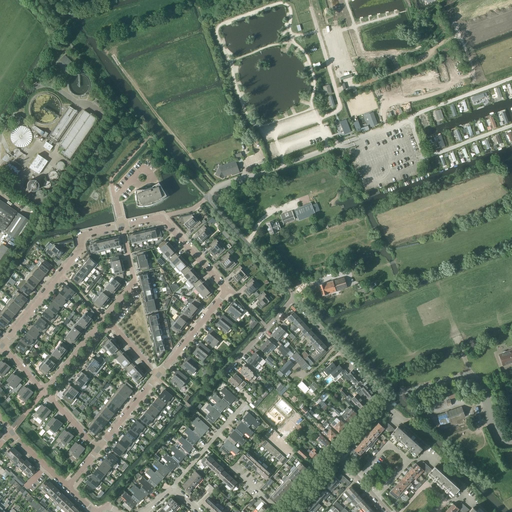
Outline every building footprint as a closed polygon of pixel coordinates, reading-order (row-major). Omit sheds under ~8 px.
[(64,70),(71,62),(64,56),(57,63),(64,70)] [(69,66),(65,70),(69,74),(73,69),(69,66)] [(89,87),(89,85),(89,83),(89,81),(88,80),(86,78),(85,77),(83,76),(81,75),(80,75),(78,75),(76,76),(74,76),(72,78),(71,79),(70,81),(69,82),(69,84),(69,86),(69,88),(70,90),(71,92),(72,93),(74,94),(76,95),(78,95),(80,95),(82,95),(83,95),(85,94),(87,92),(88,91),(89,89),(89,87)] [(45,94),(42,94),(38,95),(36,97),(33,100),(31,103),(30,106),(30,109),(30,113),(31,116),(33,119),(36,121),(39,123),(42,124),(45,125),(49,124),(52,123),(55,121),(57,119),(59,116),(60,113),(61,109),(60,106),(59,102),(57,100),(55,97),(52,95),(49,94),(45,94)] [(56,141),(76,112),(70,108),(70,107),(69,106),(68,107),(69,108),(48,139),(49,139),(50,137),(51,138),(51,139),(53,141),(53,140),(56,141)] [(31,128),(45,137),(47,133),(45,131),(44,132),(33,125),(34,124),(33,123),(34,122),(33,121),(31,123),(20,116),(19,119),(18,119),(17,121),(19,122),(20,120),(21,118),(31,124),(30,125),(32,126),(31,128)] [(32,139),(32,137),(32,135),(31,133),(30,131),(29,129),(28,128),(26,127),(24,126),(22,126),(20,126),(18,127),(16,128),(14,129),(13,130),(12,132),(11,134),(11,136),(11,138),(11,140),(12,142),(13,144),(15,145),(16,146),(18,147),(20,148),(22,148),(24,147),(26,147),(28,145),(29,144),(31,143),(32,141),(32,139)] [(43,147),(49,151),(53,146),(46,142),(43,147)] [(24,154),(20,151),(20,150),(19,150),(19,149),(18,149),(17,148),(16,148),(16,149),(15,149),(14,149),(14,150),(13,150),(13,151),(13,152),(13,153),(14,154),(14,155),(15,155),(16,155),(15,157),(10,153),(9,154),(14,158),(12,160),(6,167),(17,175),(20,171),(17,169),(21,165),(14,160),(15,159),(16,159),(18,157),(21,155),(22,154),(25,156),(26,155),(24,154)] [(38,174),(47,161),(38,154),(29,168),(38,174)] [(65,167),(65,166),(64,164),(64,163),(63,162),(61,161),(60,161),(59,161),(58,161),(57,161),(56,162),(55,162),(54,163),(54,164),(53,165),(53,167),(54,169),(55,171),(56,171),(57,172),(59,172),(60,172),(61,172),(62,171),(63,171),(64,170),(64,169),(65,167)] [(235,161),(223,166),(224,168),(221,169),(219,168),(215,175),(223,179),(225,174),(227,173),(228,175),(231,173),(232,175),(238,173),(237,171),(239,171),(235,161)] [(44,186),(43,185),(43,184),(43,183),(42,182),(41,181),(40,181),(39,180),(38,180),(36,181),(35,181),(34,182),(33,183),(32,184),(32,185),(32,186),(32,188),(33,189),(34,190),(35,191),(36,192),(38,192),(40,192),(41,191),(42,190),(43,190),(43,188),(43,187),(44,186)] [(165,197),(167,195),(159,183),(153,186),(153,187),(143,190),(136,190),(137,205),(139,206),(141,206),(143,206),(145,206),(147,205),(150,205),(152,204),(153,204),(154,204),(156,203),(158,202),(159,201),(160,201),(162,199),(163,199),(165,197)] [(0,228),(19,242),(32,223),(0,200),(0,228)] [(296,221),(310,216),(315,214),(311,204),(302,207),(281,215),(284,223),(295,218),(296,221)] [(193,216),(192,214),(194,214),(178,217),(178,218),(182,217),(184,224),(189,229),(193,226),(195,228),(201,223),(199,220),(198,221),(193,216)] [(274,221),(273,221),(266,224),(268,228),(267,229),(268,230),(270,234),(277,231),(277,230),(280,229),(277,221),(274,223),(274,221)] [(204,226),(198,231),(200,234),(196,237),(201,243),(210,235),(205,230),(207,228),(204,226)] [(152,238),(152,240),(161,238),(159,229),(156,230),(156,229),(156,228),(150,230),(152,238)] [(222,248),(217,243),(218,242),(216,239),(210,245),(212,247),(208,251),(213,256),(217,252),(219,255),(226,249),(223,247),(222,248)] [(60,243),(68,241),(52,244),(52,245),(53,244),(53,245),(49,250),(47,249),(45,252),(52,257),(54,254),(58,258),(63,252),(60,243)] [(164,254),(172,246),(168,242),(166,243),(164,241),(158,246),(160,249),(164,254)] [(100,251),(98,242),(92,243),(93,244),(89,245),(90,245),(87,246),(88,250),(90,249),(91,254),(95,253),(95,252),(100,251)] [(0,250),(0,265),(2,267),(12,252),(3,246),(0,250)] [(170,260),(176,254),(174,252),(176,251),(172,246),(164,254),(168,258),(170,260)] [(137,262),(147,260),(146,254),(145,251),(137,253),(138,256),(136,256),(137,262)] [(236,264),(234,261),(229,256),(230,255),(228,252),(222,258),(224,260),(220,264),(225,269),(229,266),(231,269),(236,264)] [(176,267),(184,259),(180,255),(178,257),(176,254),(170,260),(172,262),(176,267)] [(89,257),(85,261),(94,268),(98,264),(89,257)] [(119,257),(110,259),(112,268),(113,268),(123,265),(122,260),(119,260),(119,257)] [(51,266),(41,258),(35,265),(43,272),(45,273),(49,269),(47,267),(49,265),(51,266)] [(182,273),(188,268),(186,265),(188,264),(184,259),(176,267),(180,271),(182,273)] [(147,260),(137,262),(138,268),(141,267),(141,271),(150,269),(149,265),(148,265),(147,260)] [(94,268),(85,261),(82,265),(90,272),(94,268)] [(41,274),(43,272),(35,265),(29,272),(37,279),(39,281),(39,280),(43,276),(41,274)] [(90,272),(82,265),(78,269),(87,276),(90,272)] [(123,265),(113,268),(115,273),(114,273),(115,276),(124,278),(122,272),(124,271),(123,265)] [(237,283),(241,279),(243,282),(248,278),(241,269),(242,268),(240,265),(234,271),(236,274),(232,277),(237,283)] [(188,280),(196,273),(192,268),(190,270),(188,268),(182,273),(184,275),(184,276),(188,280)] [(87,276),(78,269),(75,274),(82,279),(83,280),(87,276)] [(35,282),(37,279),(29,272),(24,280),(25,281),(32,286),(31,286),(33,288),(34,288),(33,288),(37,283),(35,282)] [(188,280),(186,281),(192,288),(194,286),(200,281),(198,279),(200,277),(196,273),(188,280)] [(82,279),(75,274),(71,278),(79,284),(82,279)] [(110,283),(118,289),(121,285),(119,283),(124,278),(115,276),(113,278),(113,279),(110,283)] [(344,277),(319,285),(322,296),(348,288),(344,277)] [(252,279),(246,284),(248,287),(244,290),(249,296),(258,288),(253,283),(254,281),(252,279)] [(29,289),(31,286),(32,286),(25,281),(19,288),(27,295),(31,290),(29,289)] [(200,293),(208,286),(204,281),(202,283),(200,281),(194,286),(196,289),(200,293)] [(104,289),(110,295),(112,292),(114,294),(118,289),(110,283),(106,287),(104,289)] [(173,283),(170,286),(173,292),(179,288),(176,285),(175,285),(173,283)] [(77,293),(68,284),(66,286),(68,287),(66,290),(64,288),(60,293),(62,294),(68,300),(72,296),(74,297),(77,293)] [(208,286),(200,293),(204,298),(206,295),(208,297),(208,298),(212,293),(211,293),(210,292),(212,290),(208,286)] [(369,292),(367,287),(358,291),(359,296),(369,292)] [(110,295),(104,289),(102,292),(99,297),(106,303),(110,299),(108,297),(110,295)] [(11,299),(21,307),(24,302),(22,301),(24,298),(26,300),(26,299),(17,291),(11,299)] [(264,292),(258,298),(260,300),(256,304),(261,309),(270,301),(265,296),(266,295),(264,292)] [(68,300),(62,294),(60,297),(58,295),(54,300),(63,307),(66,302),(69,304),(71,301),(68,300)] [(99,297),(96,295),(91,301),(93,302),(92,304),(99,309),(101,306),(103,308),(106,303),(99,297)] [(21,307),(11,299),(5,306),(15,314),(18,309),(17,308),(19,305),(20,307),(21,307)] [(63,307),(54,300),(56,302),(54,304),(52,303),(48,307),(58,315),(57,314),(60,310),(62,311),(64,308),(63,307)] [(199,305),(193,300),(190,303),(191,303),(188,308),(195,314),(199,309),(197,308),(199,305)] [(227,311),(233,316),(237,319),(241,314),(242,314),(245,310),(234,301),(231,305),(232,306),(227,311)] [(157,304),(146,307),(147,313),(147,312),(158,310),(157,304)] [(15,314),(5,306),(0,311),(0,313),(9,321),(13,316),(11,315),(13,312),(15,314)] [(190,317),(191,318),(195,314),(188,308),(186,306),(180,313),(181,314),(184,316),(188,319),(190,317)] [(58,315),(48,307),(50,309),(48,311),(46,310),(42,315),(52,323),(57,316),(58,315)] [(85,314),(81,318),(89,324),(93,320),(91,318),(93,316),(92,315),(94,312),(92,310),(89,313),(87,310),(84,313),(85,314)] [(298,317),(294,312),(287,318),(291,323),(298,317)] [(9,321),(0,313),(0,326),(3,328),(7,324),(5,322),(7,320),(9,321)] [(177,315),(174,319),(176,321),(184,328),(188,323),(186,322),(188,319),(184,316),(181,314),(179,316),(177,315)] [(216,325),(225,333),(230,328),(234,324),(223,315),(219,319),(220,320),(216,325)] [(298,317),(293,321),(295,323),(293,325),(294,325),(295,327),(297,326),(302,321),(300,319),(301,318),(299,316),(298,317)] [(34,325),(44,333),(50,326),(40,318),(42,319),(40,322),(38,320),(34,325)] [(75,324),(82,330),(84,327),(85,329),(89,324),(81,318),(78,322),(77,322),(75,324)] [(184,328),(176,321),(173,326),(172,325),(170,328),(176,333),(178,331),(180,332),(184,328)] [(306,325),(302,321),(295,327),(297,329),(298,328),(301,330),(306,325)] [(70,332),(78,338),(82,334),(80,332),(82,330),(75,324),(73,327),(74,327),(70,332)] [(44,333),(34,325),(36,327),(34,329),(32,328),(28,332),(30,334),(36,339),(42,332),(44,333)] [(301,338),(310,329),(306,325),(301,330),(303,333),(300,336),(301,338)] [(276,331),(282,337),(287,332),(280,326),(276,331)] [(205,339),(214,347),(219,341),(214,338),(218,334),(212,329),(208,333),(209,334),(205,339)] [(310,329),(301,338),(300,338),(302,340),(305,338),(307,337),(309,339),(314,334),(310,329)] [(282,337),(276,331),(272,335),(278,341),(282,337)] [(78,338),(70,332),(67,336),(66,336),(64,339),(70,344),(72,341),(74,343),(78,338)] [(26,335),(22,340),(24,341),(31,346),(30,346),(32,348),(38,340),(36,339),(30,334),(28,336),(26,335)] [(314,334),(309,339),(311,341),(310,343),(308,345),(309,347),(318,338),(317,337),(314,334)] [(108,350),(116,343),(112,339),(110,340),(108,338),(104,342),(101,346),(102,346),(106,352),(108,350)] [(318,338),(312,345),(316,349),(317,347),(322,343),(318,338)] [(264,343),(269,348),(271,346),(273,347),(275,345),(268,339),(264,343)] [(31,346),(24,341),(22,344),(20,342),(16,347),(17,347),(15,349),(19,352),(20,350),(25,354),(28,349),(29,350),(30,350),(32,348),(30,346),(31,346)] [(56,349),(64,355),(68,351),(66,349),(68,347),(61,341),(59,344),(60,345),(56,349)] [(116,343),(108,350),(112,354),(112,355),(114,357),(120,351),(118,349),(120,348),(116,343)] [(193,353),(203,361),(207,355),(206,354),(210,350),(200,343),(197,347),(198,348),(193,353)] [(269,348),(264,343),(260,348),(266,354),(271,350),(269,348)] [(322,343),(317,347),(316,349),(315,349),(319,353),(318,355),(314,359),(316,361),(326,351),(324,349),(326,347),(322,343)] [(279,346),(287,353),(290,350),(287,346),(286,348),(282,344),(279,346)] [(164,345),(163,345),(155,347),(156,353),(157,353),(156,353),(159,352),(160,357),(164,352),(163,353),(163,351),(165,351),(164,345)] [(287,353),(279,346),(278,348),(282,352),(281,353),(284,356),(287,353)] [(50,356),(56,361),(58,358),(60,360),(64,355),(56,349),(53,353),(52,353),(50,356)] [(501,352),(502,353),(499,354),(503,366),(511,362),(511,349),(505,352),(505,351),(501,352)] [(120,363),(128,356),(124,352),(122,354),(120,351),(114,357),(116,359),(117,359),(120,363)] [(263,359),(256,352),(252,357),(256,361),(259,364),(263,359)] [(305,370),(309,365),(297,352),(292,356),(305,370)] [(50,356),(49,354),(43,361),(53,369),(56,365),(54,363),(56,361),(50,356)] [(92,357),(89,362),(97,369),(99,371),(103,366),(106,362),(104,360),(103,362),(99,359),(96,356),(94,359),(92,357)] [(126,370),(132,365),(130,362),(132,361),(128,356),(120,363),(124,367),(123,368),(126,370)] [(182,367),(191,374),(196,369),(192,365),(195,362),(189,356),(185,361),(186,362),(182,367)] [(252,357),(248,361),(253,366),(255,368),(259,364),(256,361),(252,357)] [(266,358),(264,360),(272,367),(274,365),(272,363),(266,358)] [(294,364),(289,359),(280,370),(285,374),(294,364)] [(53,369),(43,361),(39,367),(39,370),(45,375),(47,372),(49,374),(53,369)] [(11,368),(11,367),(5,363),(4,365),(1,362),(0,362),(0,375),(2,377),(10,367),(11,368)] [(85,370),(91,375),(93,373),(95,376),(99,371),(97,369),(89,362),(85,366),(87,368),(85,370)] [(323,365),(316,371),(319,373),(321,370),(322,371),(322,372),(326,377),(330,373),(337,367),(333,362),(323,371),(322,369),(325,367),(323,365)] [(342,376),(343,375),(341,372),(344,370),(339,364),(337,367),(330,373),(334,378),(333,379),(335,382),(342,376)] [(132,376),(140,370),(136,365),(134,367),(132,365),(126,370),(128,373),(129,372),(132,376)] [(245,365),(241,368),(254,380),(256,377),(254,375),(255,374),(245,365)] [(241,368),(239,371),(249,381),(251,379),(253,381),(254,380),(241,368)] [(77,376),(86,383),(90,378),(89,378),(91,375),(85,370),(83,373),(81,371),(77,376)] [(140,370),(132,376),(136,381),(138,379),(140,381),(144,377),(143,377),(142,376),(144,374),(140,370)] [(171,381),(180,388),(185,383),(184,382),(187,378),(178,370),(174,375),(175,375),(171,381)] [(343,375),(342,376),(348,382),(351,379),(355,384),(361,379),(353,370),(349,374),(347,371),(343,375)] [(13,373),(7,381),(9,383),(8,384),(13,388),(12,389),(16,393),(22,385),(19,382),(22,379),(16,374),(15,375),(13,373)] [(236,374),(232,378),(241,386),(243,388),(247,384),(243,380),(236,374)] [(74,384),(80,389),(82,387),(86,383),(77,376),(74,380),(75,382),(74,384)] [(229,381),(236,387),(237,386),(240,390),(243,388),(241,386),(232,378),(229,381)] [(308,387),(307,388),(302,382),(298,386),(305,393),(309,389),(308,388),(308,387)] [(123,383),(117,390),(125,397),(124,397),(126,398),(130,394),(128,392),(131,389),(124,384),(123,383)] [(66,389),(75,396),(78,392),(80,389),(74,384),(72,386),(70,385),(66,389)] [(360,386),(355,390),(361,396),(364,393),(368,398),(374,393),(366,384),(362,388),(360,386)] [(24,402),(26,401),(33,392),(33,393),(34,393),(28,388),(26,390),(23,387),(19,393),(22,395),(19,398),(24,402)] [(221,399),(229,406),(234,400),(236,402),(238,399),(225,387),(221,391),(225,395),(221,399)] [(75,396),(66,389),(62,394),(64,396),(62,398),(71,405),(77,398),(75,396)] [(122,399),(124,397),(125,397),(117,390),(111,397),(119,404),(120,406),(124,401),(122,399)] [(450,399),(459,396),(457,390),(444,395),(449,406),(452,405),(450,399)] [(158,397),(160,399),(168,405),(174,398),(166,391),(164,394),(162,392),(158,397)] [(213,407),(220,413),(225,408),(227,409),(229,407),(229,406),(221,399),(216,394),(212,398),(216,403),(213,407)] [(352,399),(360,409),(366,403),(357,394),(352,399)] [(117,407),(119,404),(111,397),(105,405),(113,411),(115,413),(118,408),(117,407)] [(152,404),(154,406),(162,412),(168,405),(160,399),(158,401),(156,400),(152,404)] [(322,400),(317,405),(322,409),(327,404),(322,400)] [(220,413),(213,407),(209,404),(205,408),(210,412),(206,416),(212,422),(213,423),(219,417),(221,419),(223,416),(220,413)] [(111,414),(113,411),(105,405),(99,412),(107,418),(107,419),(109,420),(113,415),(111,414)] [(309,409),(304,405),(301,409),(305,413),(305,414),(308,417),(310,414),(307,412),(309,409)] [(38,417),(42,421),(51,411),(46,407),(44,408),(41,406),(33,416),(36,419),(38,417)] [(147,411),(148,413),(157,419),(162,412),(154,406),(152,408),(150,407),(147,411)] [(345,410),(353,418),(357,413),(351,408),(350,410),(347,407),(345,410)] [(438,415),(438,416),(441,425),(465,417),(461,407),(438,415)] [(353,418),(345,410),(344,410),(342,413),(341,412),(341,413),(337,409),(335,412),(339,416),(341,415),(343,417),(348,422),(353,418)] [(282,417),(274,410),(269,415),(276,422),(282,417)] [(247,411),(244,413),(246,415),(241,421),(248,427),(252,423),(256,427),(260,423),(258,421),(260,419),(258,417),(256,419),(247,411)] [(105,421),(107,419),(107,418),(99,412),(93,419),(101,426),(103,427),(107,422),(105,421)] [(141,419),(151,427),(157,419),(148,413),(146,415),(145,414),(141,419)] [(480,415),(475,416),(470,418),(473,426),(483,423),(480,415)] [(193,431),(200,438),(205,432),(207,434),(209,431),(208,430),(209,428),(198,417),(197,418),(194,416),(190,420),(193,422),(192,423),(196,427),(193,431)] [(332,419),(342,429),(346,425),(337,417),(336,419),(334,417),(332,419)] [(49,430),(54,433),(62,423),(56,419),(55,420),(52,418),(44,428),(48,431),(49,430)] [(332,418),(330,421),(332,423),(331,424),(333,427),(339,432),(342,429),(332,419),(332,418)] [(99,428),(101,426),(93,419),(87,426),(92,431),(91,433),(94,435),(95,433),(97,434),(101,430),(99,428)] [(248,427),(241,421),(240,420),(238,423),(240,424),(234,430),(242,437),(245,433),(250,437),(254,433),(248,427)] [(374,427),(380,433),(385,428),(384,428),(388,424),(386,421),(382,426),(378,423),(374,427)] [(131,428),(132,430),(133,430),(140,436),(146,429),(139,422),(136,425),(134,423),(131,428)] [(328,432),(334,438),(334,437),(335,437),(337,436),(336,435),(337,434),(328,426),(325,429),(328,432)] [(398,426),(395,429),(391,434),(396,439),(398,441),(408,450),(410,452),(410,451),(416,456),(417,454),(418,454),(423,448),(398,426)] [(200,438),(193,431),(188,427),(184,431),(189,435),(185,439),(192,446),(198,440),(199,442),(202,440),(200,438)] [(380,433),(374,427),(370,432),(376,437),(380,433)] [(246,441),(242,437),(234,430),(233,428),(230,431),(232,433),(227,438),(234,445),(238,441),(242,445),(246,441)] [(325,429),(322,432),(331,441),(334,438),(328,432),(325,429)] [(125,435),(127,437),(135,443),(140,436),(133,430),(132,430),(130,432),(128,431),(125,435)] [(60,442),(65,446),(73,436),(68,432),(67,434),(64,431),(56,441),(59,444),(60,442)] [(370,432),(366,436),(374,443),(378,439),(376,437),(370,432)] [(319,433),(315,438),(322,445),(323,443),(326,446),(329,442),(319,433)] [(195,449),(192,446),(185,439),(182,436),(178,441),(182,445),(179,449),(186,455),(191,450),(193,451),(195,449)] [(374,444),(366,436),(362,441),(368,446),(371,448),(375,444),(374,444)] [(119,443),(121,444),(129,450),(135,443),(127,437),(125,439),(123,438),(119,443)] [(240,450),(234,445),(227,438),(226,438),(224,440),(226,442),(220,448),(227,455),(231,450),(236,454),(240,450)] [(311,438),(308,441),(314,447),(317,444),(311,438)] [(358,445),(364,451),(368,446),(362,441),(358,445)] [(71,455),(76,459),(85,448),(80,444),(78,446),(75,444),(67,454),(70,456),(71,455)] [(113,450),(123,458),(129,450),(121,444),(119,447),(117,445),(113,450)] [(188,457),(186,455),(179,449),(174,445),(170,449),(175,453),(171,457),(178,464),(183,458),(185,460),(188,457)] [(364,451),(358,445),(354,450),(351,447),(347,451),(350,454),(352,452),(358,458),(364,451)] [(9,460),(18,451),(15,449),(13,448),(10,451),(8,450),(5,453),(7,454),(5,456),(9,460)] [(301,449),(298,452),(305,459),(309,454),(315,460),(318,455),(315,453),(317,451),(314,449),(311,452),(309,451),(307,454),(301,449)] [(242,458),(247,462),(254,454),(250,450),(242,458)] [(16,466),(22,459),(19,457),(21,455),(19,454),(20,453),(18,451),(9,460),(16,466)] [(180,465),(178,464),(171,457),(167,453),(163,457),(167,461),(164,465),(171,472),(176,466),(178,468),(180,465)] [(110,457),(108,456),(104,460),(106,462),(113,467),(114,468),(118,464),(116,462),(119,460),(112,454),(110,457)] [(259,458),(254,454),(247,462),(251,466),(259,458)] [(208,466),(214,460),(210,456),(207,459),(206,458),(205,458),(201,461),(201,463),(205,466),(206,466),(207,465),(208,466)] [(264,462),(259,458),(251,466),(256,471),(262,464),(264,462)] [(22,472),(30,463),(28,461),(27,461),(26,460),(24,461),(22,459),(16,466),(22,472)] [(172,473),(171,472),(164,465),(158,460),(154,465),(159,469),(155,473),(162,479),(167,474),(169,475),(172,473)] [(213,471),(219,464),(214,460),(208,466),(213,471)] [(111,470),(113,467),(106,462),(104,464),(102,463),(98,468),(100,469),(107,474),(108,476),(112,471),(111,470)] [(30,463),(22,472),(29,478),(35,471),(32,469),(34,467),(32,466),(33,465),(30,463)] [(296,468),(302,473),(306,469),(300,463),(296,468)] [(416,463),(412,468),(418,473),(420,475),(424,470),(425,468),(421,464),(419,466),(416,463)] [(218,475),(223,470),(224,469),(219,464),(213,471),(218,475)] [(261,475),(267,468),(262,464),(256,471),(255,472),(258,475),(259,474),(261,475)] [(296,468),(294,466),(290,471),(299,479),(302,476),(301,475),(302,473),(296,468)] [(432,470),(428,474),(433,479),(435,481),(445,490),(447,492),(452,496),(459,489),(435,466),(432,470)] [(267,468),(261,475),(266,479),(268,477),(270,479),(274,475),(267,468)] [(420,475),(418,473),(412,468),(408,472),(414,478),(416,479),(420,475)] [(101,481),(107,474),(100,469),(98,472),(96,470),(93,475),(94,476),(101,481)] [(147,481),(155,488),(160,482),(162,484),(164,481),(162,479),(155,473),(150,469),(146,473),(151,477),(147,481)] [(222,480),(227,474),(223,470),(218,475),(217,476),(222,480)] [(191,476),(198,483),(202,478),(201,477),(202,476),(197,471),(196,472),(195,471),(191,476)] [(288,478),(294,483),(298,478),(291,472),(287,477),(288,478)] [(414,478),(408,472),(404,476),(410,482),(414,478)] [(226,484),(232,478),(227,474),(222,480),(226,484)] [(25,481),(19,475),(15,479),(22,485),(25,481)] [(103,482),(101,481),(94,476),(92,479),(90,477),(86,483),(89,486),(90,484),(95,489),(98,484),(100,486),(103,482)] [(198,483),(191,476),(187,481),(194,487),(198,483)] [(328,480),(336,487),(340,483),(338,481),(332,476),(328,480)] [(412,484),(410,482),(404,476),(400,481),(408,488),(412,484)] [(155,488),(147,481),(143,477),(139,481),(143,485),(140,489),(147,496),(152,490),(154,492),(156,489),(155,488)] [(232,478),(226,484),(233,490),(237,486),(235,484),(237,482),(232,478)] [(283,482),(290,488),(294,483),(288,478),(283,482)] [(325,486),(323,488),(328,492),(329,490),(332,492),(336,487),(328,480),(324,485),(325,486)] [(45,493),(54,485),(51,483),(49,482),(47,483),(45,481),(39,487),(45,493)] [(194,487),(187,481),(182,486),(186,489),(185,491),(189,495),(191,493),(190,492),(194,487)] [(408,488),(400,481),(396,485),(404,493),(408,488)] [(290,488),(283,482),(279,487),(286,493),(290,488)] [(49,497),(57,489),(55,488),(56,487),(54,485),(45,493),(49,497)] [(148,497),(147,496),(140,489),(134,485),(130,489),(135,493),(131,497),(138,504),(144,498),(145,500),(148,497)] [(404,493),(396,485),(391,490),(392,490),(389,492),(398,500),(404,493)] [(348,497),(350,495),(355,490),(351,486),(346,490),(344,493),(348,497)] [(275,492),(281,497),(286,493),(279,487),(275,492)] [(209,492),(206,495),(209,497),(215,490),(213,488),(209,492)] [(328,492),(323,488),(321,489),(316,493),(322,498),(324,500),(330,494),(328,492)] [(53,501),(61,492),(59,490),(59,491),(57,489),(49,497),(53,501)] [(355,490),(350,495),(348,497),(352,501),(354,499),(359,494),(355,490)] [(61,492),(53,501),(56,503),(55,505),(54,505),(56,506),(57,505),(65,497),(63,495),(64,494),(61,492)] [(131,497),(126,492),(122,496),(126,500),(121,506),(124,509),(126,507),(130,511),(135,505),(137,507),(139,504),(138,504),(131,497)] [(281,497),(275,492),(271,496),(272,497),(275,500),(277,502),(281,497)] [(322,498),(316,493),(312,498),(318,503),(321,500),(322,498)] [(363,499),(359,494),(354,499),(352,501),(351,502),(355,506),(358,503),(363,499)] [(61,508),(69,500),(67,498),(66,498),(65,497),(57,505),(61,508)] [(207,508),(213,502),(215,499),(214,497),(211,500),(208,497),(202,504),(207,508)] [(167,503),(175,510),(179,505),(171,498),(167,503)] [(318,503),(312,498),(308,502),(314,507),(316,509),(317,507),(316,505),(318,503)] [(1,503),(0,503),(0,510),(5,506),(7,503),(9,501),(7,499),(3,504),(1,503)] [(355,506),(357,508),(358,507),(361,509),(362,508),(367,503),(363,499),(358,503),(355,506)] [(69,500),(61,508),(65,511),(73,504),(71,502),(69,500)] [(263,500),(261,501),(264,504),(269,508),(270,507),(263,500)] [(211,511),(217,506),(213,502),(207,508),(211,511)] [(314,507),(308,502),(304,507),(310,511),(309,511),(313,509),(312,509),(314,507)] [(5,506),(0,510),(0,511),(5,511),(4,510),(9,505),(7,503),(5,506)] [(175,510),(167,503),(163,507),(167,511),(175,511),(176,511),(175,510)] [(371,507),(367,503),(361,509),(363,511),(362,511),(365,511),(366,511),(371,507)] [(464,508),(459,504),(457,507),(453,503),(449,508),(453,511),(456,511),(459,509),(461,511),(464,508)]
